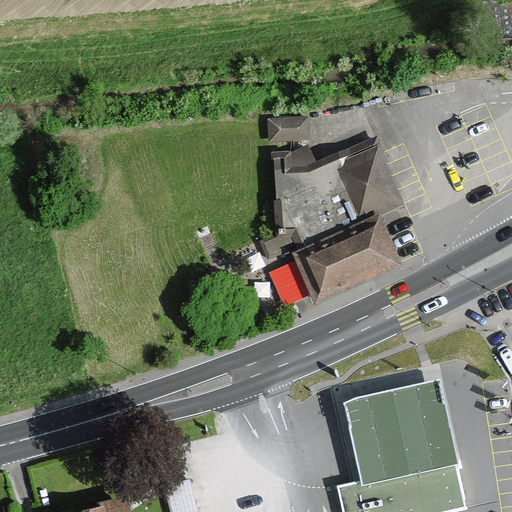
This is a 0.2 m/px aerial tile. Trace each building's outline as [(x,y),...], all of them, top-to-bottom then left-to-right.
[(269,127),(271,147),(307,144),(306,124),(269,127)] [(307,149),(272,162),(276,243),(262,248),(268,264),(290,255),(310,306),(398,272),(379,221),(405,211),(377,139),(313,164),(307,149)] [(361,484),(362,491),(459,470),(457,463),(449,428),(440,385),(343,407),(353,449),(361,484)] [(459,470),(457,463),(361,484),(337,489),(342,511),(462,511),(468,511),(459,470)] [(128,511),(126,502),(85,511),(128,511)]
